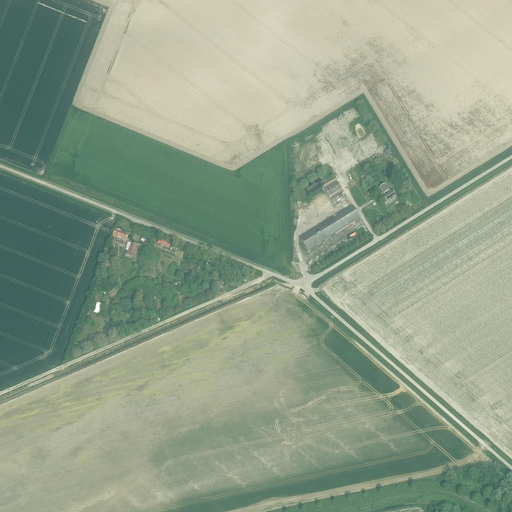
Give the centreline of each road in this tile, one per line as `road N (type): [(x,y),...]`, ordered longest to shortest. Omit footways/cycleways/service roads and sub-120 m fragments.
road 1 (unclassified): [(301,285),(0,165)]
road 2 (unclassified): [(511,469),(301,285)]
road 3 (unclassified): [(301,285),(511,157)]
